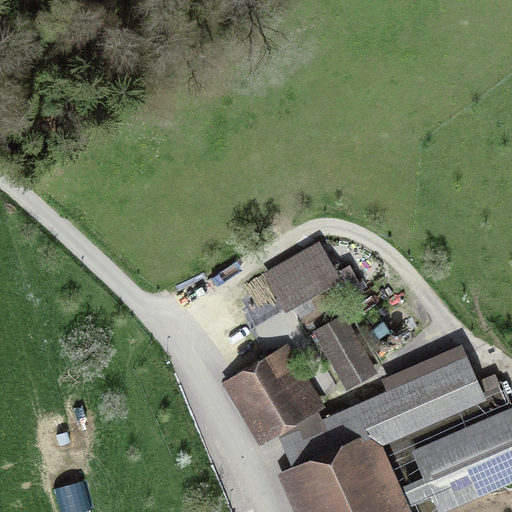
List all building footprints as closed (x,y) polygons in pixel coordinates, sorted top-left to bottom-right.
[(341,278),(319,240),(264,271),(286,310),(341,278)] [(344,313),(313,330),(346,389),(377,371),(344,313)] [(324,404),(287,342),(222,381),(259,443),(277,432),(318,408),(324,404)] [(318,408),(277,432),(289,464),(363,432),(382,443),(486,396),(461,342),(382,377),(387,388),(322,416),(318,408)] [(439,510),(511,478),(511,405),(412,449),(423,474),(432,493),(439,510)] [(274,470),(292,511),(412,511),(409,503),(400,484),(382,443),(363,432),(289,464),(274,470)] [(423,474),(400,484),(409,503),(432,493),(423,474)]
